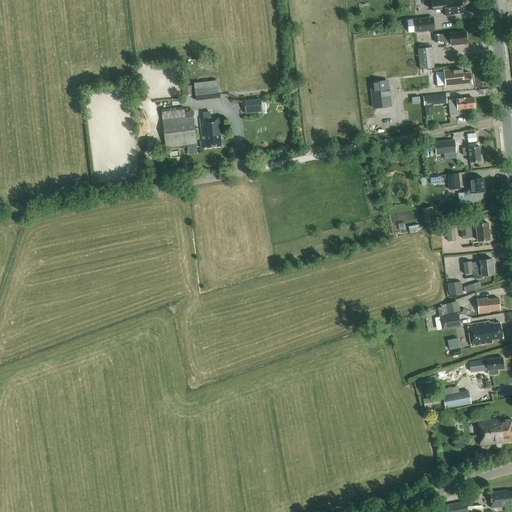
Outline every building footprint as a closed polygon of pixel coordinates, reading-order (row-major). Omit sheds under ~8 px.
[(445,0),(444,0),(430,0),(432,10),(444,8),(445,15),(452,15),(452,14),(462,12),(460,0),(445,0)] [(431,17),(406,20),(408,32),(433,29),(431,17)] [(467,43),(465,31),(449,33),(449,34),(434,35),(435,42),(444,41),(444,43),(450,43),(450,45),(467,43)] [(420,69),(434,68),(432,47),(418,49),(420,69)] [(463,83),(471,82),(470,73),(462,74),(461,68),(443,71),(445,86),(463,84),(463,83)] [(195,100),(219,97),(217,80),(193,83),(195,100)] [(387,80),(370,82),(373,107),(390,105),(387,80)] [(194,94),(193,85),(181,86),(182,96),(194,94)] [(446,94),(423,96),(424,105),(447,103),(446,94)] [(475,112),(474,107),(473,98),(448,101),(450,115),(458,114),(463,114),(465,112),(467,114),(473,114),(475,112)] [(258,111),(257,99),(245,100),(246,112),(258,111)] [(185,112),(184,109),(161,112),(165,147),(196,143),(192,111),(185,112)] [(221,116),(200,119),(202,135),(204,135),(204,139),(200,140),(201,148),(221,145),(220,134),(223,134),(221,116)] [(476,133),(467,134),(468,141),(476,140),(476,133)] [(435,155),(456,152),(454,139),(434,142),(435,155)] [(480,161),(479,146),(468,147),(462,148),(463,155),(469,154),(470,162),(480,161)] [(393,169),(391,168),(384,169),(382,172),(383,176),(386,177),(393,176),(394,173),(393,169)] [(459,174),(447,175),(448,190),(460,188),(459,174)] [(465,202),(475,201),(475,199),(480,199),(482,198),(482,196),(482,192),(484,192),(482,177),(466,179),(467,191),(464,191),(465,202)] [(435,221),(432,207),(422,209),(425,224),(435,221)] [(410,220),(409,211),(394,214),(395,222),(410,220)] [(448,224),(446,215),(439,217),(442,225),(448,224)] [(489,239),(487,222),(475,224),(467,225),(461,226),(462,238),(477,237),(477,240),(489,239)] [(447,241),(455,240),(453,225),(446,226),(447,241)] [(493,274),(492,259),(479,260),(479,261),(471,262),(471,261),(463,262),(464,274),(472,273),(474,279),(482,278),(482,275),(493,274)] [(449,295),(462,293),(461,281),(447,283),(449,295)] [(488,299),(488,297),(477,299),(479,313),(489,312),(489,310),(499,309),(498,298),(488,299)] [(460,311),(458,301),(445,304),(448,314),(460,311)] [(443,330),(460,326),(458,314),(440,317),(443,330)] [(488,324),(488,321),(467,325),(471,346),(492,342),(491,339),(502,338),(500,322),(488,324)] [(461,354),(460,347),(450,349),(452,356),(461,354)] [(504,368),(502,357),(486,359),(486,361),(479,362),(480,369),(487,368),(488,375),(490,376),(497,375),(498,373),(498,369),(504,368)] [(459,392),(458,388),(454,389),(455,393),(442,395),(445,409),(471,404),(468,390),(459,392)] [(441,408),(438,396),(422,399),(425,411),(441,408)] [(484,420),(483,407),(471,409),(472,422),(477,421),(477,430),(476,430),(476,437),(478,437),(479,445),(502,442),(511,441),(511,425),(511,419),(501,420),(501,418),(484,420)] [(511,491),(509,492),(507,490),(489,492),(490,507),(506,506),(506,504),(511,503),(511,491)] [(447,511),(467,511),(466,501),(446,504),(447,511)]
